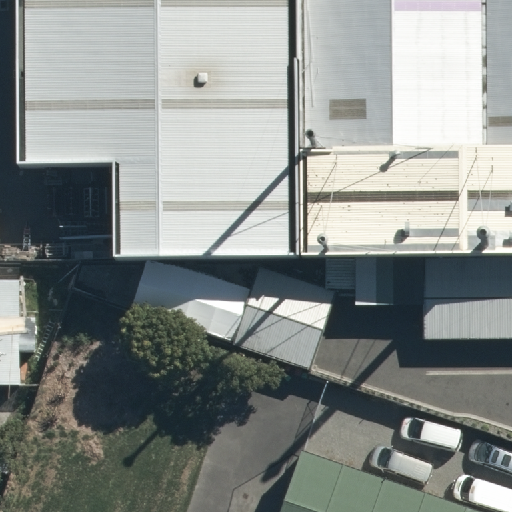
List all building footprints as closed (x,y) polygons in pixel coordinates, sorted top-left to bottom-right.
[(116,159),(116,249),(511,246),(511,0),(12,0),(14,160),(116,159)] [(511,337),(511,257),(431,258),(432,338),(511,337)] [(264,268),(239,340),(314,366),(339,294),(264,268)] [(0,272),(0,376),(17,376),(14,272),(0,272)] [(511,511),(312,442),(287,511),(511,511)] [(78,511),(165,511),(88,485),(78,511)]
